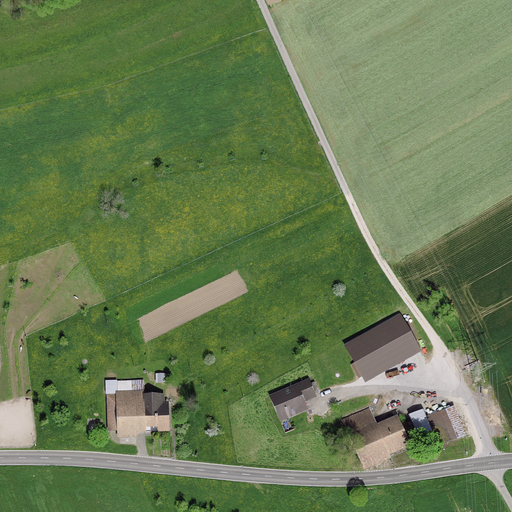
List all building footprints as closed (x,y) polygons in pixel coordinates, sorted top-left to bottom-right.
[(355,363),(350,365),(358,378),(362,376),(415,347),(399,318),(346,348),(355,363)] [(307,383),(271,398),(278,415),(285,411),(287,416),(304,409),(297,394),(302,392),(305,400),(313,396),(307,383)] [(167,430),(166,408),(155,408),(155,403),(159,403),(159,395),(143,396),(143,394),(117,394),(117,396),(107,396),(108,426),(108,431),(143,430),(167,430)] [(400,427),(398,422),(396,417),(389,420),(391,425),(378,430),(373,418),(369,409),(342,421),(362,468),(364,468),(362,464),(406,444),(408,448),(418,444),(411,428),(409,423),(400,427)] [(430,416),(440,445),(455,440),(445,411),(430,416)]
